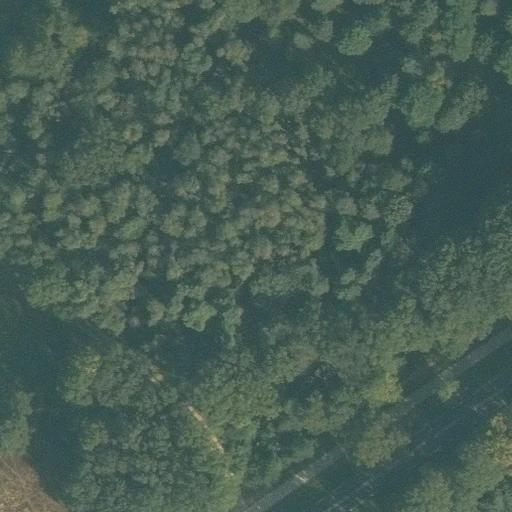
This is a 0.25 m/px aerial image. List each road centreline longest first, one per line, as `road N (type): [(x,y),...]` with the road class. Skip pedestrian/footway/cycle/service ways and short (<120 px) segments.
road 1 (track): [(0,248),(83,326),(174,388),(228,471),(238,511)]
road 2 (primary): [(327,511),(511,383)]
